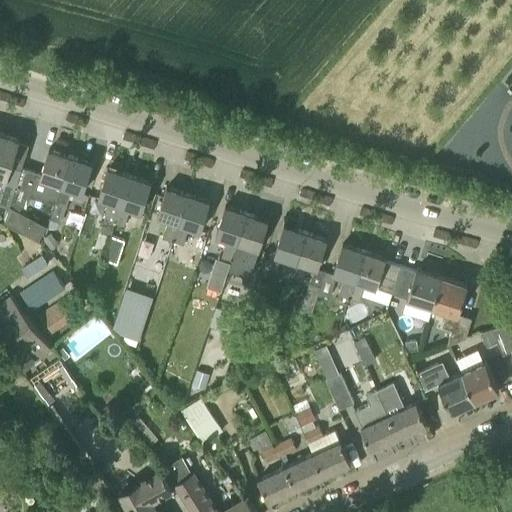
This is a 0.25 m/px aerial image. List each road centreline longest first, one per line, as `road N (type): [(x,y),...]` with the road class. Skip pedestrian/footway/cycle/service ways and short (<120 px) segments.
road 1 (tertiary): [(511,232),(0,85)]
road 2 (residential): [(320,511),(511,426)]
